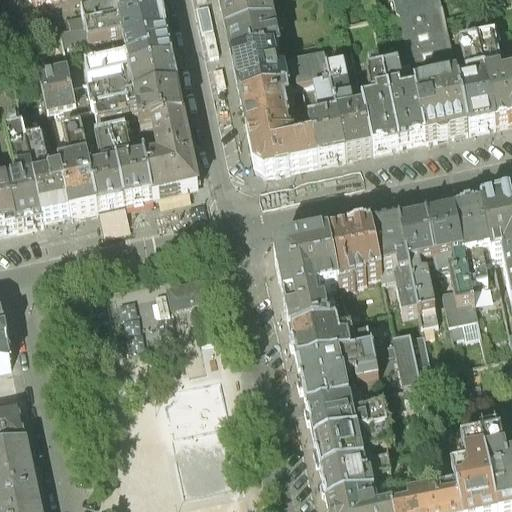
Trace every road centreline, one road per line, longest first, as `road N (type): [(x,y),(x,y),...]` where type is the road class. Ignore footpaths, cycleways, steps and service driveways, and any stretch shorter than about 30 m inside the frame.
road 1 (residential): [(295,511),(240,233)]
road 2 (residential): [(240,233),(511,173)]
road 3 (residential): [(240,233),(183,0)]
road 4 (residential): [(17,283),(66,511)]
road 5 (residential): [(17,283),(240,233)]
